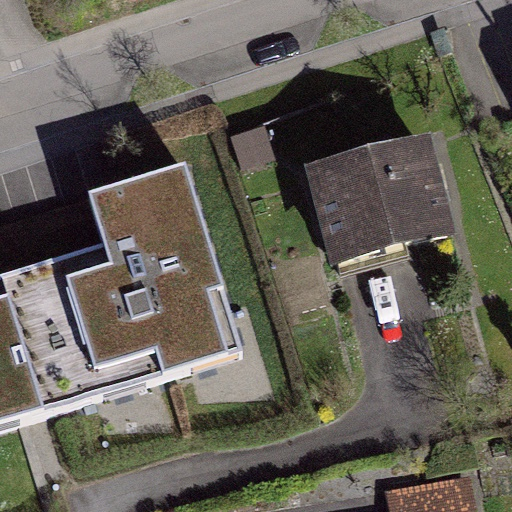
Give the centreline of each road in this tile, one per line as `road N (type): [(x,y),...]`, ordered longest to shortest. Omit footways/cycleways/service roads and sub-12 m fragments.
road 1 (residential): [(109,511),(112,504),(390,425),(409,398),(392,309)]
road 2 (residential): [(0,110),(325,0)]
